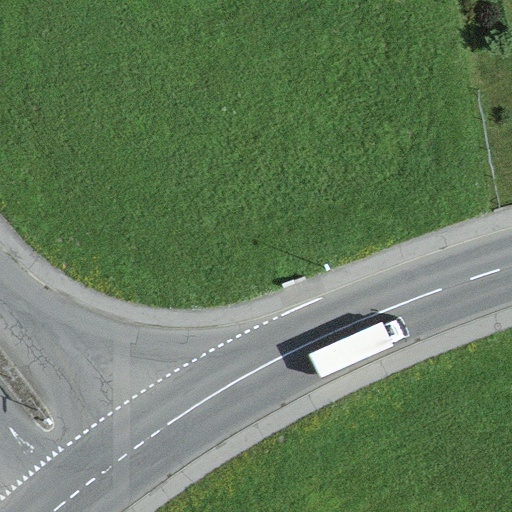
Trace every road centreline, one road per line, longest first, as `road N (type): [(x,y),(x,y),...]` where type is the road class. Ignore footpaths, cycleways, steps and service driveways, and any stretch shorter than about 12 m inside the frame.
road 1 (tertiary): [(511,267),(401,302),(272,361),(91,481)]
road 2 (residential): [(91,481),(0,364)]
